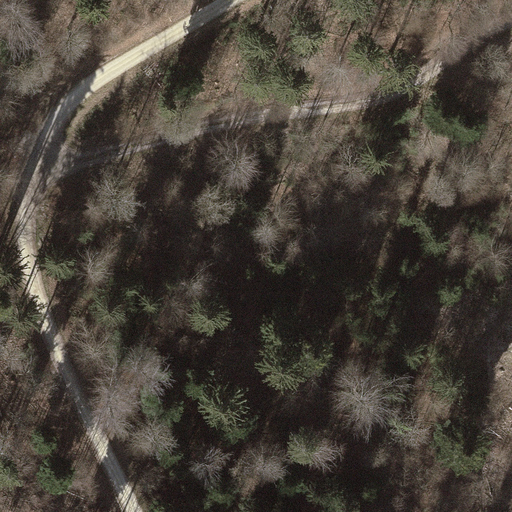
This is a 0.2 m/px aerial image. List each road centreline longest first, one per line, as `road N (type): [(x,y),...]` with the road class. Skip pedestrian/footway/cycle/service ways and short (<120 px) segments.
road 1 (track): [(226,0),(84,87),(36,138),(23,178),(23,255),(55,349),(132,511)]
road 2 (track): [(23,178),(178,131),(401,88),(511,15)]
